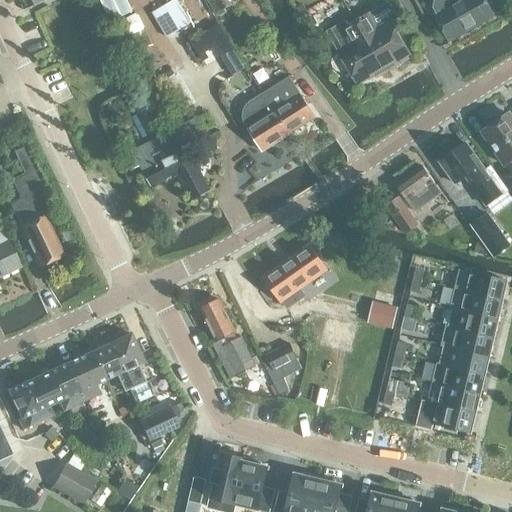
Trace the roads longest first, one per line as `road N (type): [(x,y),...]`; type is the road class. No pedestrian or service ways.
road 1 (residential): [(511,493),(232,428),(211,406),(152,283)]
road 2 (tertiary): [(511,71),(285,220),(152,283)]
road 3 (residential): [(134,291),(36,82)]
road 4 (tertiary): [(134,291),(0,355)]
